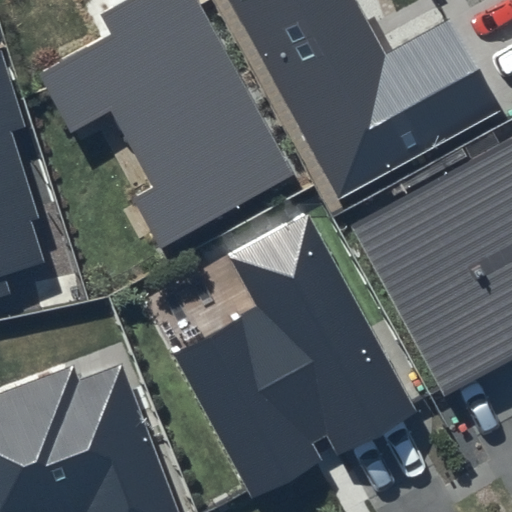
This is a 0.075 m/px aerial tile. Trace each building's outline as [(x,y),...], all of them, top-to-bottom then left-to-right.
[(195,0),(126,0),(101,14),(112,33),(38,74),(71,133),(109,111),(153,187),(132,200),(160,249),(292,175),(195,0)] [(355,0),(231,0),(340,201),(504,111),(449,20),(386,54),(355,0)] [(0,294),(11,292),(6,276),(45,263),(31,220),(39,218),(11,133),(25,128),(0,54),(0,294)] [(511,138),(351,225),(444,397),(511,360),(511,138)] [(256,305),(172,354),(255,507),(416,412),(303,212),(228,254),(256,305)] [(71,366),(0,393),(0,511),(178,511),(120,365),(77,381),(71,366)]
